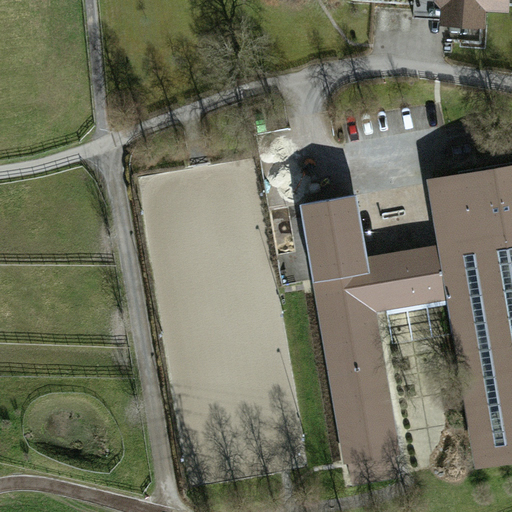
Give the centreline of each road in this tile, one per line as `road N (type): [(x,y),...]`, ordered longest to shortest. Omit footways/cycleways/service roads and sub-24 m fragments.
road 1 (track): [(0,171),(314,73),(387,65),(511,83)]
road 2 (track): [(175,511),(106,144)]
road 3 (unknown): [(297,77),(312,167),(511,169)]
road 4 (unknown): [(0,488),(26,475),(167,511)]
